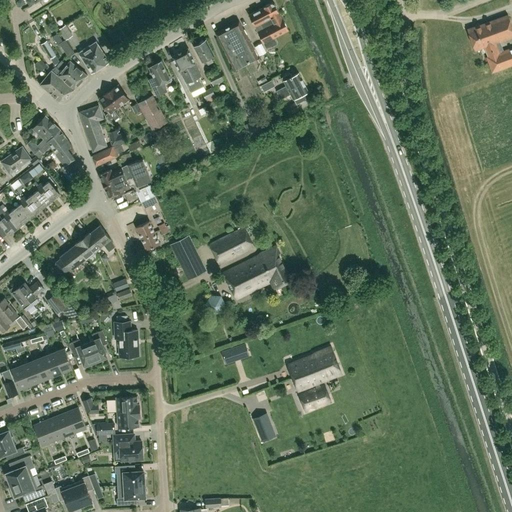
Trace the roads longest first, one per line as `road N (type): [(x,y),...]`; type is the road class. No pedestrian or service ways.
road 1 (unclassified): [(511,438),(408,105),(397,0)]
road 2 (primary): [(511,501),(393,145)]
road 3 (unclassified): [(67,115),(91,85),(232,0)]
road 4 (residential): [(157,378),(142,285),(100,194)]
road 5 (residential): [(0,416),(90,381),(157,378)]
road 6 (primary): [(329,0),(393,145)]
road 7 (primary): [(393,145),(347,0)]
road 8 (residential): [(165,511),(157,378)]
road 9 (unclassified): [(0,273),(100,194)]
